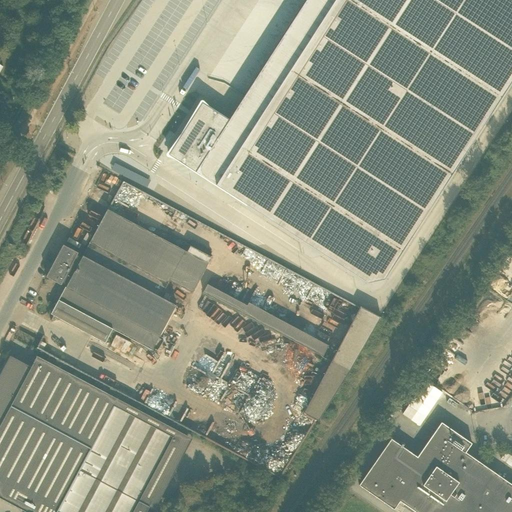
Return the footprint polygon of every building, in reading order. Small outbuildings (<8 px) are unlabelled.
[(169,154),(368,283),(385,279),(511,80),(511,0),(306,0),(229,120),(202,102),(169,154)] [(148,186),(151,179),(114,163),(111,170),(148,186)] [(67,285),(58,300),(52,313),(106,342),(112,329),(152,350),(176,305),(161,297),(170,279),(194,292),(213,256),(191,244),(187,251),(183,249),(108,209),(83,255),(82,257),(67,285)] [(63,244),(46,277),(61,285),(62,283),(67,285),(82,257),(77,255),(79,252),(63,244)] [(203,292),(263,324),(269,313),(248,302),(247,305),(207,284),(203,292)] [(424,371),(457,395),(511,318),(478,295),(424,371)] [(304,414),(319,422),(350,373),(381,318),(361,307),(304,414)] [(9,358),(0,375),(0,483),(3,485),(0,491),(0,498),(26,511),(145,511),(149,506),(151,507),(188,436),(36,358),(31,369),(9,358)] [(420,425),(443,392),(425,380),(402,413),(420,425)] [(391,438),(359,485),(394,509),(400,501),(415,511),(511,511),(511,484),(466,452),(472,443),(441,422),(417,457),(391,438)] [(511,466),(511,454),(506,450),(500,459),(511,466)]
